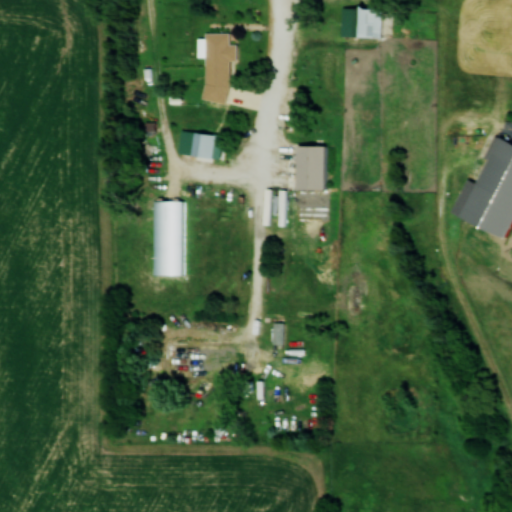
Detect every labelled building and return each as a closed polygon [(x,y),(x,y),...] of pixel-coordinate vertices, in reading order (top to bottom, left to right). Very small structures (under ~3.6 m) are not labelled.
[(381,36),(382,8),(342,7),(341,35),(381,36)] [(205,101),(227,101),(228,60),(237,60),(237,44),(229,44),(229,33),(205,33),(205,101)] [(188,132),(188,155),(218,155),(218,132),(188,132)] [(452,212),(508,237),(511,228),(511,142),(496,135),(476,181),(467,177),(452,212)] [(296,145),(296,189),(326,189),(326,145),(296,145)] [(272,343),(285,343),(285,322),(272,322),(272,343)] [(158,341),(174,341),(174,325),(158,325),(158,341)] [(153,415),(164,415),(164,369),(153,369),(153,415)] [(214,403),(206,403),(205,421),(226,422),(227,389),(232,390),(233,370),(216,369),(214,403)] [(196,370),(184,370),(182,423),(194,423),(196,370)] [(293,371),(282,371),(282,422),(293,422),(293,371)]
